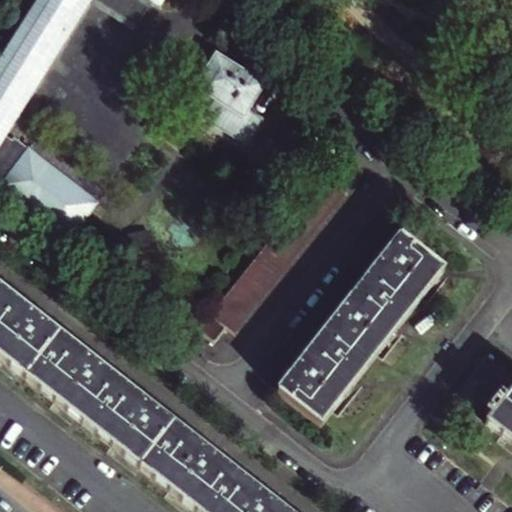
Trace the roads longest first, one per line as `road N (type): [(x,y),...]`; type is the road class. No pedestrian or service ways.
road 1 (residential): [(216,395),(344,494),(511,280)]
road 2 (residential): [(216,395),(408,160)]
road 3 (residential): [(0,227),(216,395)]
road 4 (residential): [(408,160),(345,95),(277,0)]
road 5 (residential): [(511,241),(408,160)]
